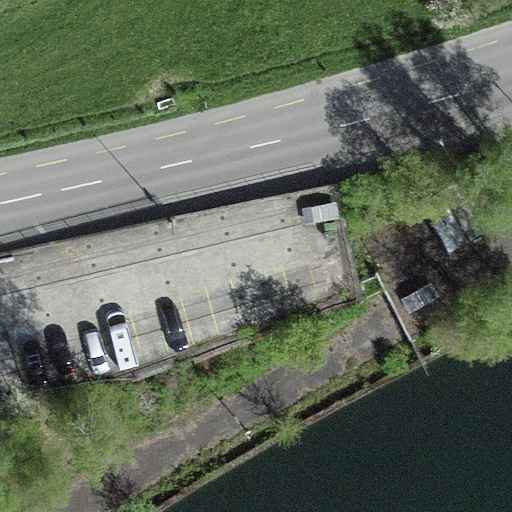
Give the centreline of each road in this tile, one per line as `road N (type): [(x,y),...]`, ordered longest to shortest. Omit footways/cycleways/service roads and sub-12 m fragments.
road 1 (tertiary): [(246,143),(511,69)]
road 2 (tertiary): [(246,143),(0,198)]
